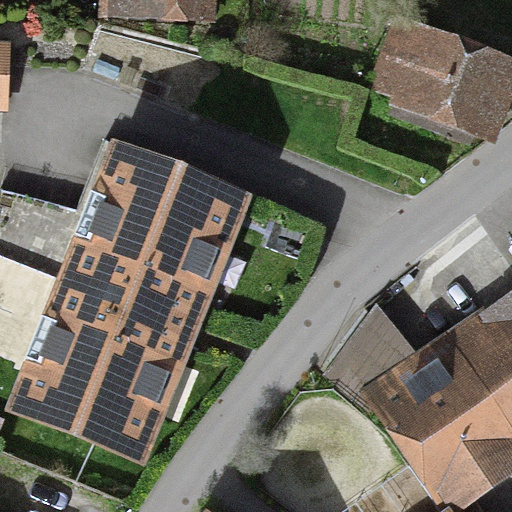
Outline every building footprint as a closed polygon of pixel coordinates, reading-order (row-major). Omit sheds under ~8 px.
[(208,0),(98,0),(97,35),(206,37),(208,0)] [(472,134),(496,69),(387,30),(363,95),(391,105),(472,134)] [(108,173),(64,279),(196,334),(244,220),(111,165),(108,173)] [(135,481),(196,334),(64,279),(19,387),(2,427),(135,481)] [(511,511),(511,316),(405,391),(392,372),(401,357),(368,316),(324,373),(370,414),(375,410),(444,511),(511,511)]
